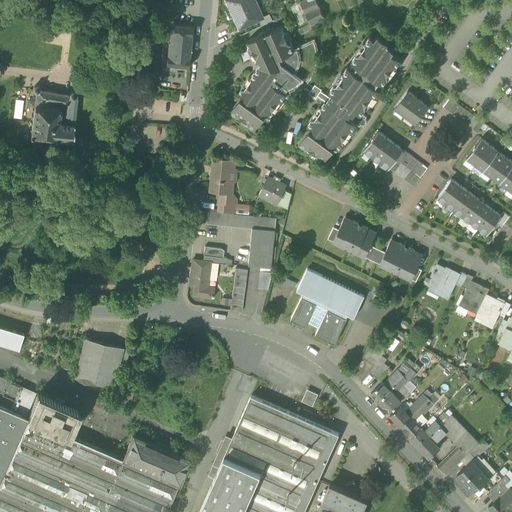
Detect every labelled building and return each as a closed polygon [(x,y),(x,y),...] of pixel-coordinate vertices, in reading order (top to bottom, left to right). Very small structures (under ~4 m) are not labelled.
[(228,0),(230,3),(233,9),(232,9),(235,17),(240,27),(258,18),(264,16),(256,0),(228,0)] [(309,19),(311,24),(325,17),(317,0),(302,0),(300,1),(309,19)] [(290,6),(298,24),(309,19),(300,1),(290,6)] [(231,19),(235,17),(232,9),(233,9),(230,3),(224,5),(231,19)] [(269,13),(264,16),(258,18),(261,25),(272,20),(269,13)] [(166,64),(190,66),(194,26),(170,23),(166,64)] [(282,99),(287,92),(303,70),(294,50),(291,43),(292,41),(287,30),(285,30),(283,24),(266,32),(266,33),(264,34),(264,33),(247,41),(249,46),(249,48),(253,59),(255,59),(258,66),(251,75),(251,78),(245,87),(242,87),(238,92),(244,96),(264,111),(270,115),(273,111),(273,108),(279,99),(282,99)] [(333,92),(329,97),(326,101),(325,100),(321,106),(321,109),(315,118),(312,118),(307,125),(313,129),(333,144),(339,148),(343,142),(343,139),(349,130),(352,130),(357,124),(360,126),(361,124),(363,125),(365,124),(366,123),(367,121),(366,119),(365,118),(367,117),(361,113),(366,107),(365,104),(371,95),(375,95),(379,88),(375,85),(379,80),(383,83),(388,77),(387,74),(394,65),(397,65),(401,58),(392,51),(394,48),(387,43),(389,41),(378,34),(375,38),(370,35),(365,41),(366,44),(359,53),(356,53),(352,60),(353,61),(358,64),(354,70),(350,66),(348,65),(343,71),(344,74),(337,83),(334,83),(329,90),(333,92)] [(299,89),(304,86),(308,82),(311,77),(315,68),(317,59),(316,50),(313,41),(294,50),(303,70),(287,92),(289,94),(294,92),(299,89)] [(157,54),(143,53),(142,61),(155,62),(157,54)] [(353,61),(350,66),(354,70),(358,64),(353,61)] [(317,95),(325,100),(326,101),(329,97),(320,90),(322,88),(315,84),(313,86),(308,82),(304,86),(310,90),(309,92),(316,97),(317,95)] [(34,104),(47,106),(49,99),(54,99),(55,95),(56,95),(57,92),(40,89),(40,87),(38,86),(36,85),(34,86),(33,87),(33,90),(34,92),(36,92),(34,104)] [(405,114),(418,97),(408,90),(395,107),(396,108),(405,114)] [(69,94),(61,93),(61,95),(63,96),(62,101),(67,102),(65,123),(74,124),(77,97),(76,97),(77,95),(77,93),(76,92),(74,91),(73,91),(71,91),(70,92),(69,94)] [(55,95),(54,99),(62,101),(63,96),(61,95),(61,93),(57,92),(56,95),(55,95)] [(263,113),(264,111),(244,96),(243,98),(240,96),(229,111),(236,116),(239,115),(248,122),(248,125),(254,130),(265,115),(263,113)] [(428,105),(418,97),(405,114),(406,115),(414,121),(415,122),(428,105)] [(443,106),(448,110),(455,101),(450,97),(443,106)] [(448,110),(453,113),(460,104),(455,101),(448,110)] [(72,140),(74,124),(65,123),(59,122),(61,108),(47,106),(34,104),(31,135),(68,139),(72,140)] [(453,113),(458,117),(465,108),(460,104),(453,113)] [(405,114),(396,108),(393,113),(401,119),(405,114)] [(458,117),(462,121),(469,111),(465,108),(458,117)] [(462,121),(467,124),(474,115),(469,111),(462,121)] [(414,121),(406,115),(403,119),(411,125),(414,121)] [(467,124),(472,128),(479,118),(474,115),(467,124)] [(472,128),(477,131),(484,122),(479,118),(472,128)] [(331,146),(333,144),(313,129),(312,131),(309,129),(298,144),(305,149),(308,148),(316,155),(317,158),(323,162),(334,147),(331,146)] [(371,156),(372,156),(387,136),(386,136),(379,131),(379,130),(378,130),(363,150),(364,150),(372,155),(371,156)] [(499,141),(503,136),(498,132),(494,137),(499,141)] [(380,162),(395,143),(394,142),(387,137),(387,136),(372,156),(373,156),(380,162)] [(475,163),(490,143),(489,143),(481,138),(482,137),(481,137),(466,157),(467,157),(475,162),(475,163)] [(511,142),(506,138),(503,143),(511,149),(511,147),(511,142)] [(396,143),(395,143),(380,162),(381,163),(381,162),(389,168),(388,168),(389,169),(390,168),(396,158),(403,149),(404,148),(403,148),(403,149),(395,143),(396,143)] [(483,169),(483,170),(498,149),(497,150),(490,144),(490,143),(475,163),(476,164),(476,163),(483,169)] [(396,158),(401,162),(408,153),(403,149),(396,158)] [(491,175),(492,175),(506,156),(506,155),(505,155),(498,150),(498,149),(483,170),(484,169),(491,175)] [(401,162),(406,166),(413,156),(408,153),(401,162)] [(406,166),(411,169),(418,160),(413,156),(406,166)] [(499,182),(500,182),(511,164),(511,160),(507,156),(506,156),(492,175),(492,176),(500,181),(499,182)] [(467,157),(463,163),(471,168),(475,163),(475,162),(467,157)] [(217,192),(226,193),(229,170),(233,170),(234,160),(212,158),(208,191),(217,192)] [(390,168),(395,171),(401,162),(396,158),(390,168)] [(411,169),(416,173),(423,163),(418,160),(411,169)] [(395,171),(399,175),(406,166),(401,162),(395,171)] [(416,173),(421,176),(428,167),(423,163),(416,173)] [(476,163),(476,164),(472,168),(480,173),(483,169),(476,163)] [(507,187),(508,187),(511,182),(511,164),(500,182),(500,181),(508,187),(507,187)] [(399,175),(404,178),(411,169),(406,166),(399,175)] [(404,178),(409,182),(416,173),(411,169),(404,178)] [(483,170),(480,174),(487,180),(491,175),(484,169),(483,170)] [(409,182),(414,186),(421,176),(416,173),(409,182)] [(260,192),(278,202),(285,190),(287,186),(268,176),(260,192)] [(437,197),(445,203),(460,184),(451,178),(437,197)] [(445,203),(454,209),(468,190),(460,184),(445,203)] [(278,204),(288,209),(292,193),(285,190),(278,202),(278,204)] [(454,209),(462,215),(476,196),(468,190),(454,209)] [(217,192),(215,211),(229,213),(231,193),(226,193),(217,192)] [(233,193),(231,193),(229,213),(235,213),(236,203),(237,198),(233,193)] [(462,215),(470,221),(485,202),(476,196),(462,215)] [(470,221),(478,228),(493,208),(485,202),(470,221)] [(236,203),(235,213),(243,214),(248,215),(249,205),(236,203)] [(501,214),(493,208),(478,228),(487,234),(496,221),(501,214)] [(235,213),(229,213),(215,211),(208,210),(206,224),(251,228),(253,215),(248,215),(243,214),(235,213)] [(496,221),(501,225),(508,215),(503,211),(501,214),(496,221)] [(253,215),(251,228),(274,230),(275,218),(253,215)] [(364,256),(370,245),(376,231),(375,233),(367,230),(368,227),(363,225),(362,227),(358,225),(359,223),(353,220),(352,222),(345,219),(346,217),(345,216),(339,230),(333,241),(334,242),(335,239),(345,244),(344,246),(354,251),(355,249),(365,254),(364,256)] [(478,228),(470,221),(467,226),(475,232),(478,228)] [(328,239),(333,241),(339,230),(334,227),(328,239)] [(270,267),(274,230),(251,228),(248,265),(270,267)] [(410,278),(411,279),(416,267),(423,254),(422,253),(421,256),(414,252),(415,250),(409,247),(408,249),(404,247),(405,245),(400,243),(399,245),(391,241),(392,239),(385,252),(380,264),(381,262),(391,267),(390,269),(400,274),(401,272),(411,276),(410,278)] [(364,256),(380,264),(385,252),(370,245),(364,256)] [(204,255),(220,257),(221,248),(205,246),(204,255)] [(216,263),(225,264),(226,258),(220,257),(204,255),(203,260),(211,261),(211,262),(216,263)] [(189,285),(194,285),(207,287),(207,286),(208,279),(211,262),(211,261),(203,260),(193,259),(189,285)] [(428,289),(448,299),(456,283),(461,274),(460,273),(451,269),(451,271),(437,264),(431,276),(434,277),(428,289)] [(411,279),(416,281),(422,270),(416,267),(411,279)] [(230,309),(242,311),(248,269),(236,268),(232,299),(231,306),(230,309)] [(316,334),(335,343),(347,318),(346,318),(348,314),(354,317),(365,296),(307,268),(297,289),(304,293),(302,296),(291,318),(306,326),(307,322),(319,327),(316,334)] [(258,288),(268,290),(272,272),(261,270),(258,288)] [(461,286),(462,285),(467,274),(461,271),(460,273),(461,274),(456,283),(461,286)] [(468,273),(467,274),(462,285),(467,288),(471,279),(472,279),(473,276),(468,273)] [(470,306),(478,310),(487,293),(489,288),(482,285),(482,286),(477,284),(478,282),(472,279),(471,279),(467,288),(459,304),(468,309),(470,306)] [(212,287),(207,286),(207,287),(194,285),(192,295),(210,297),(212,297),(212,295),(211,294),(212,287)] [(504,301),(487,293),(478,310),(478,311),(484,315),(482,318),(481,321),(492,327),(500,312),(505,302),(504,301)] [(220,304),(231,306),(232,299),(221,297),(220,304)] [(500,312),(505,315),(511,304),(504,301),(505,302),(500,312)] [(468,309),(459,304),(456,311),(465,315),(468,309)] [(499,342),(511,348),(511,314),(509,321),(503,332),(499,342)] [(498,329),(503,332),(509,321),(503,318),(498,329)] [(0,343),(18,349),(23,333),(0,326),(0,343)] [(395,337),(387,348),(392,351),(400,341),(395,337)] [(74,378),(103,385),(113,387),(117,374),(123,348),(84,338),(74,378)] [(369,348),(374,351),(377,346),(372,343),(369,348)] [(367,362),(374,366),(378,360),(381,356),(385,351),(377,346),(374,351),(367,362)] [(129,349),(123,348),(117,374),(123,375),(129,349)] [(362,358),(367,362),(374,351),(369,348),(362,358)] [(408,358),(404,362),(410,367),(411,366),(414,363),(408,358)] [(389,368),(383,363),(378,360),(374,366),(369,372),(380,380),(389,368)] [(404,375),(410,367),(404,362),(398,370),(404,375)] [(414,363),(411,366),(417,372),(421,368),(415,362),(414,363)] [(404,375),(408,379),(409,381),(410,380),(417,373),(417,372),(411,366),(410,367),(404,375)] [(477,368),(470,366),(467,373),(474,376),(477,368)] [(385,385),(389,389),(393,385),(398,380),(399,380),(404,375),(398,370),(386,382),(387,383),(385,385)] [(468,380),(464,374),(461,376),(461,377),(458,380),(461,385),(468,380)] [(399,380),(403,384),(408,379),(404,375),(399,380)] [(21,385),(0,376),(0,404),(10,409),(21,385)] [(408,379),(403,384),(411,392),(416,386),(410,380),(409,381),(408,379)] [(394,386),(398,390),(403,384),(399,380),(398,380),(393,385),(394,386)] [(370,394),(377,401),(390,390),(389,389),(385,385),(384,384),(382,382),(370,394),(371,394),(370,394)] [(392,392),(392,393),(400,402),(401,403),(411,392),(403,384),(398,390),(396,392),(392,392)] [(37,393),(21,385),(10,409),(27,417),(37,393)] [(114,387),(113,387),(103,385),(101,391),(111,396),(112,396),(113,391),(114,387)] [(314,395),(310,405),(312,406),(318,394),(307,389),(302,401),(304,402),(309,393),(314,395)] [(392,393),(390,390),(377,401),(388,413),(400,402),(392,393)] [(119,393),(113,391),(112,396),(111,396),(110,401),(116,404),(119,393)] [(416,400),(421,405),(428,398),(429,396),(424,391),(416,400)] [(429,396),(428,398),(434,404),(439,398),(433,392),(429,396)] [(37,393),(27,417),(67,435),(68,434),(78,411),(37,393)] [(304,402),(310,405),(314,395),(309,393),(304,402)] [(344,511),(322,502),(317,511),(303,511),(339,434),(251,395),(224,455),(262,472),(244,511),(344,511)] [(425,409),(421,413),(424,415),(434,404),(428,398),(421,405),(425,409)] [(409,407),(414,412),(421,405),(416,400),(413,403),(409,407)] [(400,405),(405,411),(409,407),(413,403),(411,401),(409,403),(408,401),(403,403),(400,405)] [(0,511),(100,511),(123,459),(122,459),(122,458),(117,456),(68,434),(67,435),(27,417),(10,409),(0,404),(0,511)] [(400,426),(410,416),(405,411),(400,405),(390,415),(400,426)] [(414,412),(410,416),(414,420),(421,413),(425,409),(421,405),(414,412)] [(414,412),(409,407),(405,411),(410,416),(414,412)] [(444,411),(435,420),(440,424),(448,416),(444,411)] [(414,420),(421,427),(428,420),(424,415),(421,413),(414,420)] [(445,433),(453,440),(465,428),(451,414),(440,425),(446,432),(445,433)] [(401,426),(411,437),(421,427),(414,420),(410,416),(400,426),(401,427),(401,426)] [(428,420),(421,427),(422,429),(424,431),(435,420),(432,416),(428,420)] [(435,420),(424,431),(429,435),(440,424),(435,420)] [(440,424),(429,435),(435,442),(437,441),(445,433),(446,432),(440,425),(440,424)] [(411,437),(412,439),(422,429),(421,427),(411,437)] [(479,442),(465,428),(453,440),(458,446),(458,445),(467,454),(468,452),(479,442)] [(418,446),(429,435),(424,431),(422,429),(412,439),(418,446)] [(132,435),(122,458),(122,459),(123,459),(178,483),(189,459),(166,450),(154,444),(132,435)] [(441,445),(437,441),(435,442),(429,435),(418,446),(429,457),(441,445)] [(483,438),(479,442),(485,448),(489,444),(483,438)] [(154,444),(166,450),(169,445),(156,439),(154,444)] [(468,452),(474,458),(478,455),(485,448),(479,442),(468,452)] [(437,466),(445,475),(460,460),(467,454),(458,445),(458,446),(437,466)] [(474,458),(468,452),(467,454),(460,460),(466,466),(472,461),(474,458)] [(474,458),(472,461),(488,478),(496,471),(483,457),(482,459),(478,455),(474,458)] [(224,456),(199,511),(244,511),(262,472),(224,456)] [(165,511),(178,483),(123,459),(100,511),(165,511)] [(457,475),(471,489),(478,483),(480,485),(486,480),(488,478),(472,461),(466,466),(457,475)] [(504,466),(498,472),(502,477),(505,474),(508,470),(504,466)] [(486,480),(492,488),(502,477),(498,472),(496,470),(496,471),(488,478),(486,480)] [(505,474),(502,477),(492,488),(490,490),(494,494),(496,493),(495,492),(504,484),(504,485),(510,479),(505,474)] [(322,502),(344,511),(362,511),(368,499),(357,495),(356,490),(350,491),(330,483),(322,502)] [(496,493),(499,497),(500,496),(511,509),(511,492),(510,491),(504,485),(504,484),(495,492),(496,493)] [(509,511),(511,510),(511,509),(500,496),(499,497),(488,507),(492,511),(509,511)]
